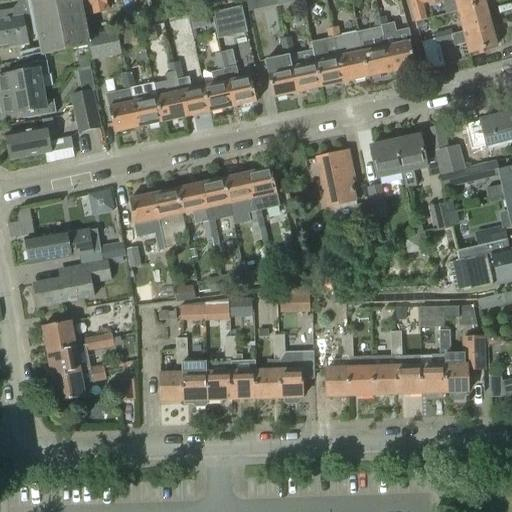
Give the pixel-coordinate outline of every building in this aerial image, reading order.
[(29,0),(35,27),(38,40),(41,56),(87,47),(89,61),(104,58),(99,37),(85,40),(80,10),(95,7),(93,0),(29,0)] [(453,0),(456,12),(484,5),(482,0),(453,0)] [(484,5),(456,12),(462,33),(489,26),(484,5)] [(240,7),(211,14),(217,40),(246,33),(240,7)] [(189,19),(171,23),(175,37),(189,33),(188,31),(192,30),(192,31),(209,27),(206,15),(189,19)] [(21,18),(0,21),(0,46),(7,46),(7,49),(26,45),(25,42),(38,40),(35,27),(23,29),(21,18)] [(383,18),(372,20),(374,29),(385,27),(383,18)] [(140,29),(142,42),(156,39),(153,26),(140,29)] [(462,33),(450,36),(451,41),(452,47),(464,44),(467,54),(494,47),(489,26),(462,33)] [(385,27),(374,29),(376,37),(381,36),(386,35),(385,27)] [(336,28),(325,30),(327,39),(337,37),(336,28)] [(374,29),(356,33),(360,53),(366,79),(389,74),(381,36),(376,37),(374,29)] [(449,31),(440,33),(443,43),(451,41),(450,36),(449,31)] [(339,45),(334,46),(337,58),(343,84),(366,79),(360,53),(356,33),(338,37),(339,45)] [(394,33),(386,35),(381,36),(389,74),(414,68),(408,43),(397,45),(394,33)] [(440,33),(432,35),(434,45),(443,43),(440,33)] [(289,38),(278,41),(280,49),(286,47),(291,46),(289,38)] [(309,43),(311,51),(319,89),(343,84),(337,58),(334,46),(329,48),(327,39),(309,43)] [(427,63),(438,60),(434,45),(433,40),(422,43),(427,63)] [(291,46),(286,47),(296,94),(319,89),(311,51),(293,55),(291,46)] [(282,57),(264,61),(272,99),(296,94),(286,47),(280,49),(282,57)] [(231,51),(214,55),(216,63),(221,62),(233,59),(231,51)] [(233,59),(221,62),(231,108),(255,103),(250,77),(238,80),(233,59)] [(18,74),(0,76),(0,97),(41,90),(39,77),(47,75),(45,62),(16,67),(18,74)] [(178,62),(167,65),(169,73),(180,71),(178,62)] [(212,85),(202,87),(208,113),(231,108),(221,62),(216,63),(218,72),(209,73),(212,85)] [(90,68),(77,70),(79,82),(92,80),(90,68)] [(180,71),(169,73),(171,82),(176,81),(179,93),(184,118),(208,113),(202,87),(190,90),(188,78),(181,79),(180,71)] [(130,73),(120,75),(122,84),(127,82),(132,81),(130,73)] [(132,81),(127,82),(137,128),(161,123),(155,98),(143,100),(141,88),(134,90),(132,81)] [(119,106),(108,108),(113,134),(137,128),(127,82),(122,84),(123,92),(117,93),(119,106)] [(41,90),(0,97),(0,110),(1,117),(25,113),(26,119),(54,114),(52,101),(44,103),(41,90)] [(91,92),(69,97),(77,134),(99,129),(91,92)] [(179,93),(155,98),(161,123),(184,118),(179,93)] [(511,123),(510,114),(465,126),(471,147),(484,144),(486,148),(511,141),(511,123)] [(443,127),(429,130),(434,153),(440,176),(463,170),(457,147),(447,150),(443,127)] [(45,128),(5,135),(9,161),(71,150),(69,139),(47,143),(45,128)] [(408,139),(394,142),(401,174),(404,190),(415,187),(412,172),(426,169),(419,137),(416,138),(415,136),(408,137),(408,139)] [(383,145),(369,148),(376,180),(401,174),(394,142),(394,143),(393,140),(383,143),(383,145)] [(348,153),(315,160),(326,208),(355,202),(348,168),(351,168),(348,153)] [(488,164),(468,169),(471,183),(491,178),(488,164)] [(501,186),(484,190),(487,205),(504,201),(511,199),(511,169),(498,173),(501,186)] [(270,170),(247,175),(257,221),(262,219),(260,211),(279,207),(270,170)] [(247,175),(223,180),(231,217),(232,217),(234,227),(250,223),(248,214),(249,213),(251,222),(257,221),(247,175)] [(223,180),(199,185),(209,231),(215,229),(213,221),(231,217),(223,180)] [(199,185),(176,190),(181,215),(192,213),(194,225),(202,224),(204,232),(209,231),(199,185)] [(379,186),(367,189),(370,204),(373,220),(386,217),(379,186)] [(176,190),(152,195),(158,221),(161,233),(155,234),(157,242),(186,236),(181,215),(176,190)] [(108,211),(104,194),(79,200),(82,214),(84,216),(108,211)] [(152,195),(128,201),(134,226),(158,221),(152,195)] [(502,229),(482,233),(485,245),(505,240),(503,232),(511,229),(511,199),(504,201),(507,213),(499,215),(502,229)] [(370,204),(358,206),(362,227),(374,224),(373,220),(370,204)] [(444,205),(432,207),(436,226),(448,224),(444,205)] [(257,221),(251,222),(253,230),(255,242),(261,241),(258,229),(264,228),(262,219),(257,221)] [(215,229),(209,231),(204,232),(206,240),(217,238),(215,229)] [(55,234),(24,240),(29,265),(59,260),(59,259),(79,255),(81,264),(107,260),(107,261),(125,258),(123,246),(105,250),(90,253),(86,234),(66,238),(66,237),(55,239),(55,234)] [(134,237),(124,239),(129,266),(139,264),(134,237)] [(473,249),(475,259),(484,257),(490,255),(498,286),(511,282),(511,250),(507,251),(505,241),(473,249)] [(294,253),(280,255),(285,281),(297,279),(296,275),(299,274),(294,253)] [(484,257),(475,259),(448,264),(455,294),(490,286),(484,257)] [(81,277),(33,286),(38,309),(92,298),(90,285),(110,281),(106,262),(79,267),(81,277)] [(366,267),(368,300),(385,299),(384,266),(366,267)] [(260,271),(242,274),(245,287),(262,285),(260,271)] [(209,282),(197,284),(198,294),(233,289),(231,276),(208,279),(209,282)] [(192,286),(174,289),(176,302),(194,300),(192,286)] [(308,288),(279,289),(279,314),(309,313),(308,288)] [(500,308),(511,304),(511,293),(497,297),(500,308)] [(241,317),(252,317),(252,299),(241,299),(241,317)] [(204,321),(216,320),(216,302),(204,303),(204,307),(204,321)] [(395,321),(404,321),(404,309),(395,309),(395,321)] [(457,309),(443,309),(443,320),(457,320),(457,309)] [(71,323),(42,328),(47,354),(75,349),(71,323)] [(327,358),(325,360),(326,398),(348,398),(346,330),(340,329),(336,332),(334,336),(335,344),(341,344),(341,360),(332,361),(330,358),(327,358)] [(258,330),(258,338),(268,338),(268,330),(258,330)] [(346,330),(348,398),(372,397),(371,359),(352,359),(352,335),(346,335),(346,330)] [(448,332),(438,333),(438,347),(444,347),(443,343),(449,343),(448,332)] [(400,334),(389,334),(390,349),(395,348),(395,345),(400,344),(400,334)] [(85,347),(75,349),(47,354),(51,379),(90,372),(87,353),(114,348),(112,336),(84,341),(85,347)] [(286,356),(296,355),(294,337),(284,338),(286,356)] [(267,373),(255,374),(255,401),(280,400),(278,338),(273,338),(273,357),(266,357),(267,373)] [(283,338),(278,338),(280,400),(284,400),(284,404),(286,406),(297,406),(299,403),(299,399),(302,399),(301,356),(284,356),(283,338)] [(234,339),(224,340),(224,354),(229,354),(229,350),(235,350),(234,339)] [(246,360),(246,339),(236,339),(236,359),(246,360)] [(449,343),(443,343),(444,347),(445,395),(449,395),(449,399),(452,402),(462,402),(464,398),(464,394),(467,394),(466,372),(486,371),(485,339),(462,340),(463,356),(449,357),(449,343)] [(187,358),(200,357),(200,340),(186,341),(187,358)] [(186,341),(175,341),(176,355),(181,355),(181,352),(186,351),(186,341)] [(395,345),(395,348),(396,396),(421,395),(420,368),(420,358),(400,358),(400,344),(395,345)] [(420,368),(421,395),(445,395),(444,347),(438,347),(439,357),(431,357),(432,368),(420,368)] [(390,358),(371,359),(372,397),(396,396),(395,348),(390,349),(390,358)] [(229,354),(224,354),(225,364),(230,364),(230,374),(231,402),(255,401),(255,374),(242,374),(242,363),(235,364),(235,350),(229,350),(229,354)] [(181,355),(176,355),(176,366),(181,366),(182,376),(182,403),(192,403),(192,407),(195,409),(204,409),(207,406),(207,402),(206,375),(206,364),(186,365),(186,351),(181,352),(181,355)] [(90,372),(51,379),(56,405),(85,399),(82,386),(106,381),(103,369),(90,372)] [(230,374),(206,375),(207,402),(231,402),(230,374)] [(182,376),(160,377),(160,404),(182,403),(182,376)] [(499,378),(488,378),(489,399),(504,398),(499,378)] [(129,381),(115,382),(116,402),(130,401),(129,381)]
